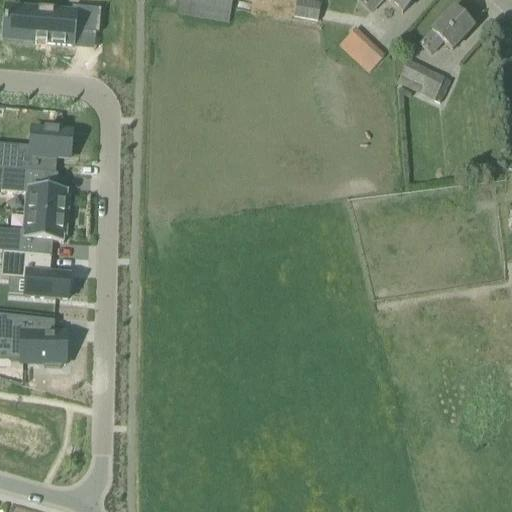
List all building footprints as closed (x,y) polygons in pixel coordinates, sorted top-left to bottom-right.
[(228,24),(231,0),(179,0),(177,15),(228,24)] [(384,0),(386,0),(402,15),(416,0),(358,0),(357,2),(370,15),(384,0)] [(317,23),(320,7),(296,2),(293,19),(317,23)] [(443,44),(452,52),(473,29),(453,10),(432,33),(432,34),(420,47),(431,56),(443,44)] [(18,47),(18,48),(34,50),(34,51),(35,51),(35,50),(45,51),(44,52),(45,52),(46,51),(71,54),(73,39),(98,41),(101,18),(71,14),(71,20),(21,15),(18,47)] [(355,31),(338,49),(367,75),(384,57),(355,31)] [(397,85),(439,104),(449,82),(408,63),(397,85)] [(0,171),(2,172),(55,176),(57,160),(69,161),(71,134),(59,133),(59,132),(44,130),(44,132),(32,131),(31,149),(20,148),(0,146),(0,171)] [(2,172),(0,194),(26,196),(24,214),(24,215),(68,219),(68,218),(67,218),(69,200),(69,199),(66,198),(67,193),(67,192),(56,191),(58,176),(55,176),(2,172)] [(0,231),(0,254),(49,258),(51,258),(52,244),(63,245),(63,243),(63,238),(66,238),(66,237),(67,219),(68,219),(24,215),(24,216),(23,234),(0,231)] [(2,255),(0,279),(0,280),(25,282),(24,298),(67,302),(69,278),(50,276),(51,259),(51,258),(49,258),(2,255)] [(0,316),(0,340),(11,341),(10,363),(20,363),(20,365),(44,366),(44,370),(61,371),(61,366),(65,366),(66,335),(54,334),(42,334),(42,322),(0,316)]
